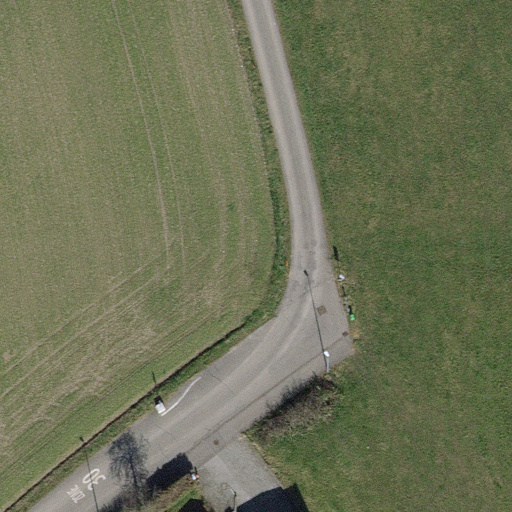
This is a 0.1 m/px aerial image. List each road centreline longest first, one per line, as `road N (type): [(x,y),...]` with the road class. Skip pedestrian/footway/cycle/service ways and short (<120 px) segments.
road 1 (track): [(252,0),(296,153),(314,288),(283,353)]
road 2 (residential): [(283,353),(79,511)]
